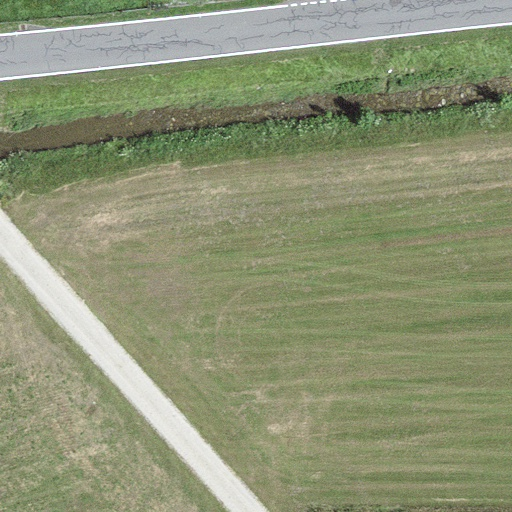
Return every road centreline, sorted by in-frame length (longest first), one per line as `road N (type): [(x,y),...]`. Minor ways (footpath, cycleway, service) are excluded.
road 1 (tertiary): [(511,11),(0,60)]
road 2 (track): [(243,511),(0,233)]
